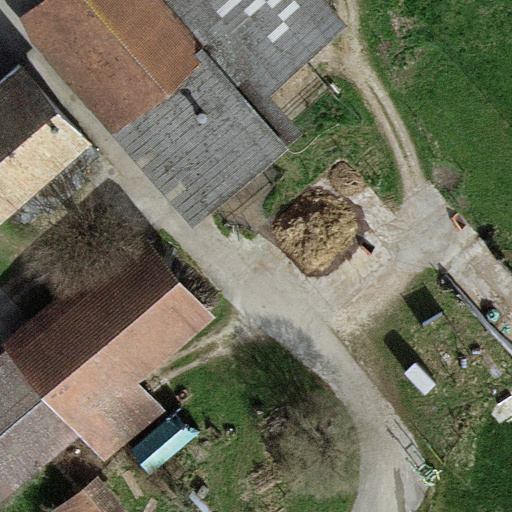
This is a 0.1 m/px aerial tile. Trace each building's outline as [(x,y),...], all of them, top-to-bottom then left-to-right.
[(312,0),(66,0),(35,28),(200,216),(307,123),(280,92),(344,36),(312,0)] [(25,72),(0,95),(0,208),(13,223),(95,148),(25,72)] [(7,355),(79,431),(100,454),(157,402),(135,378),(209,309),(137,233),(7,355)] [(7,355),(0,360),(0,504),(79,431),(7,355)] [(123,511),(105,483),(58,511),(123,511)]
